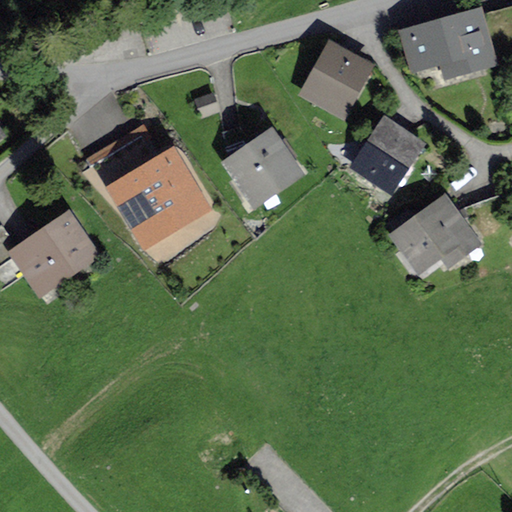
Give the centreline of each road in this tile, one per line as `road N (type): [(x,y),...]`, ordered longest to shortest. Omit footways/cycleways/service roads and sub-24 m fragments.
road 1 (residential): [(103,73),(160,66),(396,0)]
road 2 (residential): [(0,172),(103,73)]
road 3 (residential): [(88,511),(0,414)]
